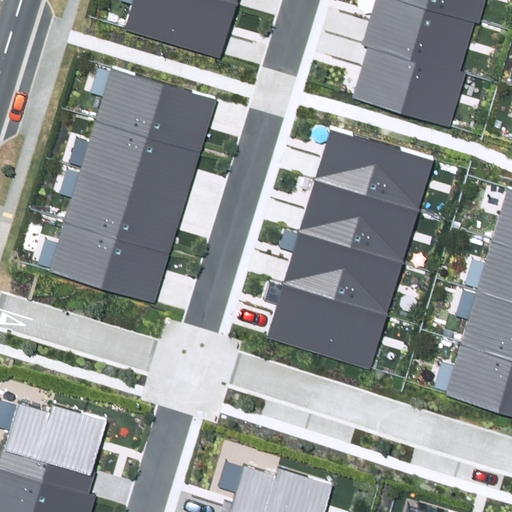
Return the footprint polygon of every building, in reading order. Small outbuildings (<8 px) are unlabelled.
[(122,0),(118,16),(224,50),(239,0),(122,0)] [(368,44),(353,91),(445,120),(460,72),(454,70),(470,20),(475,22),(481,0),(372,0),(360,41),(368,44)] [(112,55),(48,260),(155,293),(219,88),(112,55)] [(333,125),(270,331),(377,364),(441,158),(333,125)] [(511,181),(506,180),(443,385),(511,406),(511,181)] [(0,470),(0,511),(92,511),(99,493),(90,490),(112,419),(49,400),(46,411),(21,404),(1,470),(0,470)] [(322,511),(331,486),(270,466),(266,476),(239,467),(224,511),(322,511)]
